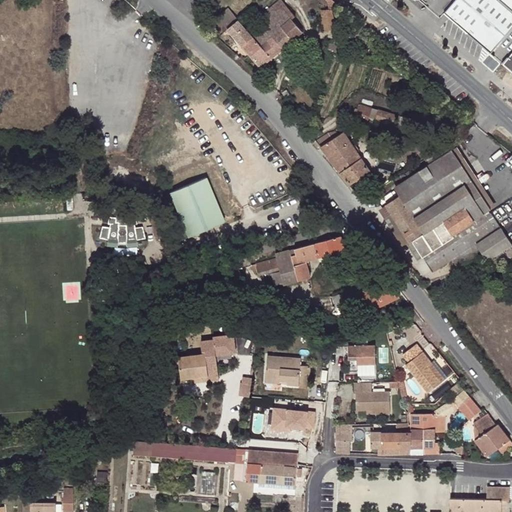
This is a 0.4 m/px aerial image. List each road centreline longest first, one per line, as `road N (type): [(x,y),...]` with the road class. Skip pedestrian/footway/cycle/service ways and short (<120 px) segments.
road 1 (residential): [(511,417),(279,122),(149,0)]
road 2 (residential): [(511,465),(340,460),(313,484),(308,511)]
road 3 (tertiary): [(372,0),(511,120)]
